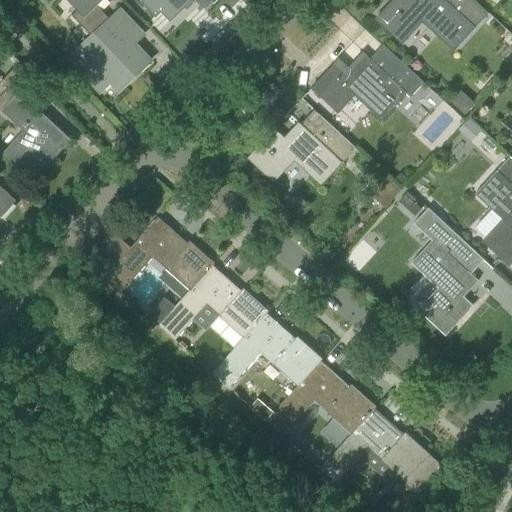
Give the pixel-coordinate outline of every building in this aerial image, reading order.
[(120,12),(111,20),(96,6),(103,0),(67,0),(78,11),(73,16),(93,38),(69,61),(99,92),(111,81),(119,90),(150,61),(133,44),(143,35),(120,12)] [(198,0),(206,8),(213,0),(144,0),(142,2),(156,16),(162,10),(171,20),(192,0),(198,0)] [(442,40),(454,51),(488,14),(473,0),(393,0),(378,16),(402,38),(422,16),(445,36),(442,40)] [(410,98),(424,82),(409,69),(383,45),(370,60),(363,53),(345,72),(336,63),(314,85),(338,108),(358,85),(378,104),(371,112),(382,122),(407,95),(410,98)] [(39,81),(20,63),(0,84),(7,90),(0,98),(0,108),(2,110),(24,131),(2,154),(21,172),(19,173),(22,176),(24,175),(33,183),(33,182),(31,179),(57,151),(60,153),(72,140),(25,96),(39,81)] [(460,116),(467,109),(457,99),(450,106),(460,116)] [(281,141),(271,132),(250,155),(274,177),(294,155),(313,172),(310,176),(321,186),(356,148),(319,114),(311,123),(306,119),(301,124),(299,122),(281,141)] [(458,131),(471,142),(482,130),(469,118),(458,131)] [(489,242),(511,263),(511,160),(509,158),(475,195),(476,196),(479,192),(509,219),(489,242)] [(294,186),(303,175),(291,165),(282,176),(294,186)] [(370,195),(385,209),(400,192),(374,166),(365,175),(377,187),(370,195)] [(394,180),(401,186),(406,179),(400,174),(394,180)] [(0,216),(1,217),(16,201),(0,186),(0,216)] [(406,209),(418,220),(425,213),(413,201),(406,209)] [(470,309),(460,300),(478,281),(471,274),(476,269),(470,264),(477,256),(483,261),(484,260),(428,209),(414,224),(432,241),(412,264),(423,274),(426,271),(446,289),(426,311),(449,332),(470,309)] [(85,261),(121,293),(153,258),(189,290),(190,291),(213,266),(215,264),(190,241),(188,243),(160,217),(131,249),(112,231),(85,261)] [(158,325),(175,341),(206,306),(243,338),(244,339),(267,314),(269,311),(243,289),(241,292),(213,266),(190,291),(189,290),(163,320),(160,324),(158,325)] [(418,308),(435,287),(424,278),(407,299),(418,308)] [(163,320),(152,310),(149,314),(160,324),(163,320)] [(212,373),(229,389),(260,353),(297,386),(321,361),(323,359),(297,337),(295,339),(267,314),(244,339),(243,338),(212,373)] [(297,386),(266,421),(283,436),(314,401),(351,434),(374,409),(376,407),(351,385),(349,387),(321,361),(297,386)] [(337,484),(344,490),(368,463),(391,485),(368,511),(406,511),(445,468),(445,467),(442,470),(428,457),(430,455),(405,433),(403,435),(374,409),(351,434),(320,469),(337,484)]
